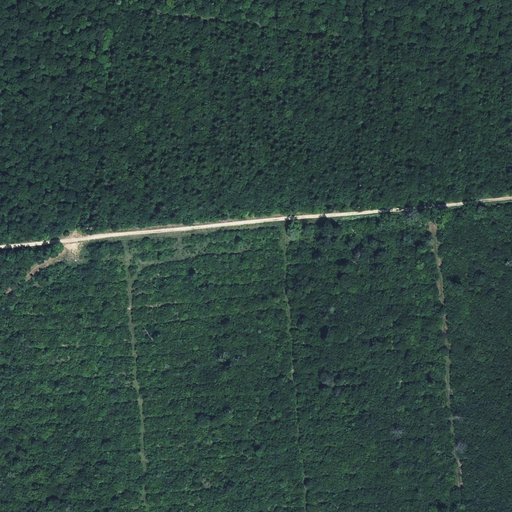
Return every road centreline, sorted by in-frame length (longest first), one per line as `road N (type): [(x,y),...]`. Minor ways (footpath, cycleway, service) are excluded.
road 1 (track): [(67,241),(434,207)]
road 2 (track): [(460,511),(434,207)]
road 3 (track): [(283,221),(306,511)]
road 4 (track): [(123,236),(148,511)]
